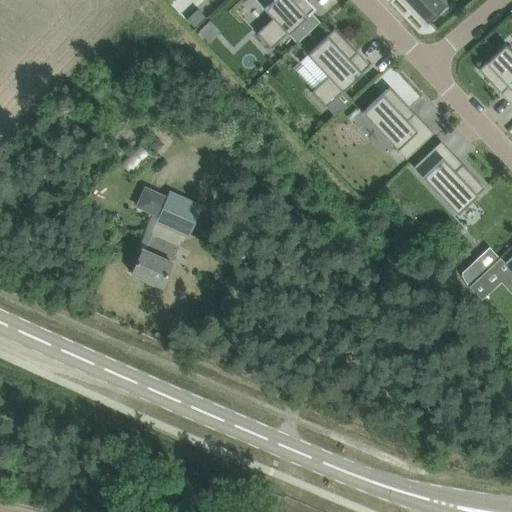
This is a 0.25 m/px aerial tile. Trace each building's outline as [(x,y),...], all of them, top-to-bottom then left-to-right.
[(256,0),(273,17),(257,33),(271,48),(315,7),(308,0),(256,0)] [(405,0),(426,22),(427,22),(428,21),(427,21),(443,6),(437,0),(405,0)] [(307,53),(328,75),(312,91),(326,106),(343,91),(370,65),(335,28),(307,53)] [(511,50),(506,43),(478,69),(496,88),(501,93),(505,89),(511,96),(511,50)] [(429,136),(411,117),(415,113),(410,108),(390,86),(362,112),(406,159),(430,136),(434,133),(433,132),(429,135),(429,136)] [(438,146),(442,142),(441,140),(413,166),(458,213),(485,187),(467,169),(462,164),(458,167),(438,146)] [(188,235),(196,217),(203,203),(171,189),(156,221),(188,235)] [(179,244),(153,233),(145,250),(141,248),(131,272),(162,285),(173,262),(172,261),(179,244)] [(478,278),(486,271),(475,260),(462,272),(462,276),(469,286),(478,278)] [(469,288),(480,300),(489,292),(478,280),(469,288)]
